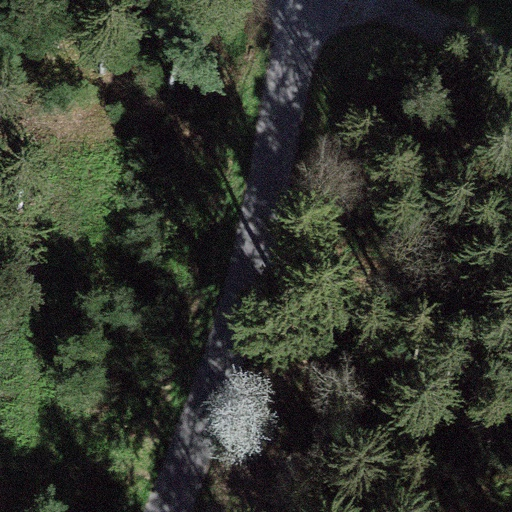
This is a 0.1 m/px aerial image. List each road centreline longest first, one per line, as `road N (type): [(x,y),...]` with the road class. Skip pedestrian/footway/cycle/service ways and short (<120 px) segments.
road 1 (unclassified): [(190,511),(321,0)]
road 2 (track): [(360,0),(511,63)]
